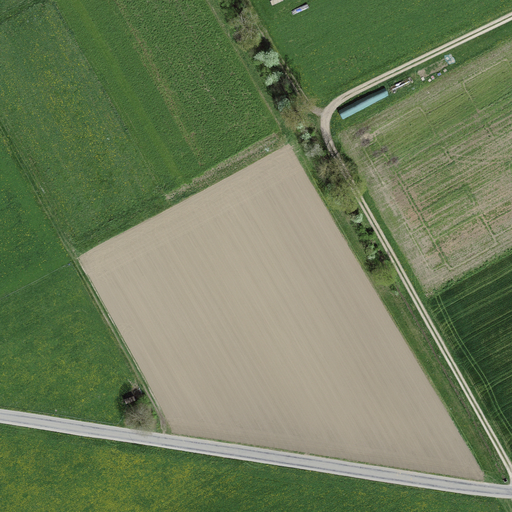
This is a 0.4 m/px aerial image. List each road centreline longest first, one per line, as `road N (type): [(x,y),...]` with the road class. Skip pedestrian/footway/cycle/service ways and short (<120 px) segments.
road 1 (track): [(511,478),(337,161),(326,125),(352,96),(511,20)]
road 2 (unclassified): [(511,490),(0,414)]
road 3 (track): [(165,440),(0,131)]
